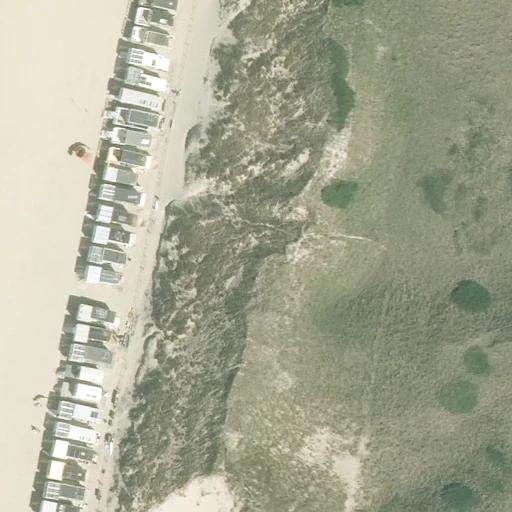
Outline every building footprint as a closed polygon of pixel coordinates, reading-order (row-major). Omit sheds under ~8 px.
[(130,0),(130,3),(128,9),(166,16),(170,1),(164,0),(130,0)] [(126,22),(124,28),(162,35),(166,20),(128,12),(126,22)] [(120,43),(119,49),(157,56),(161,41),(123,33),(120,43)] [(119,62),(117,68),(155,75),(159,60),(121,52),(119,62)] [(115,80),(114,87),(152,94),(155,79),(117,71),(115,80)] [(111,99),(109,105),(147,112),(151,97),(113,89),(111,99)] [(107,122),(106,128),(144,135),(147,120),(109,112),(107,122)] [(102,140),(101,146),(138,153),(142,138),(104,130),(102,140)] [(98,161),(97,167),(134,174),(138,159),(100,151),(98,161)] [(95,177),(94,184),(132,191),(135,176),(98,168),(95,177)] [(91,198),(90,204),(127,211),(131,196),(93,188),(91,198)] [(86,217),(85,223),(123,230),(126,215),(89,207),(86,217)] [(82,238),(81,244),(118,251),(122,236),(84,228),(82,238)] [(79,258),(78,264),(115,271),(119,256),(81,248),(79,258)] [(74,278),(73,284),(111,291),(114,276),(76,268),(74,278)] [(71,298),(70,304),(108,311),(111,296),(74,288),(71,298)] [(65,323),(64,329),(102,336),(106,321),(68,313),(65,323)] [(62,340),(61,346),(99,353),(103,338),(65,330),(62,340)] [(59,357),(58,363),(96,370),(99,355),(62,347),(59,357)] [(57,377),(56,383),(94,390),(97,375),(59,367),(57,377)] [(51,395),(50,401),(88,408),(91,393),(54,385),(51,395)] [(48,416),(47,422),(85,429),(88,414),(51,406),(48,416)] [(45,435),(44,441),(82,448),(85,433),(48,425),(45,435)] [(40,453),(39,459),(77,466),(80,451),(43,443),(40,453)] [(37,473),(36,479),(74,486),(77,471),(40,463),(37,473)] [(33,494),(32,500),(70,507),(73,492),(36,484),(33,494)]
